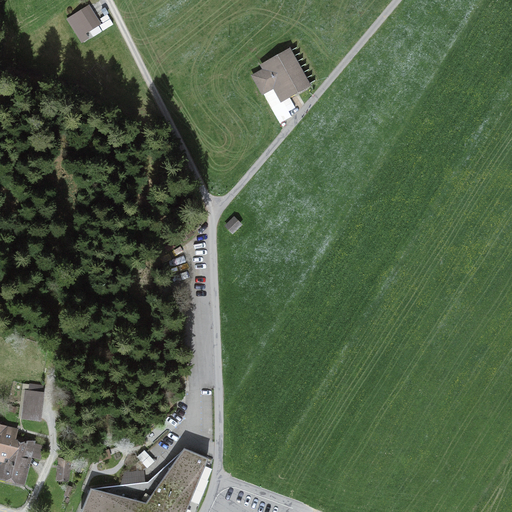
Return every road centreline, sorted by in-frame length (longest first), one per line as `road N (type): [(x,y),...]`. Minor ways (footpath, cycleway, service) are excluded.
road 1 (track): [(399,0),(212,219)]
road 2 (track): [(212,219),(109,0)]
